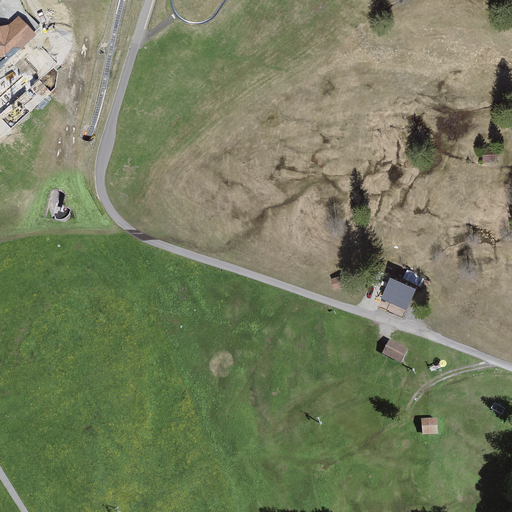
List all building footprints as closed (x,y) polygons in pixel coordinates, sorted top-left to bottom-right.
[(22,19),(32,33),(38,30),(28,15),(22,19)] [(0,57),(5,59),(29,38),(32,35),(18,18),(8,27),(0,29),(0,57)] [(5,59),(0,64),(0,105),(49,60),(29,38),(5,59)] [(422,293),(398,281),(389,300),(413,312),(422,293)] [(411,351),(394,343),(389,354),(406,362),(411,351)] [(441,417),(424,417),(425,434),(442,433),(441,417)]
